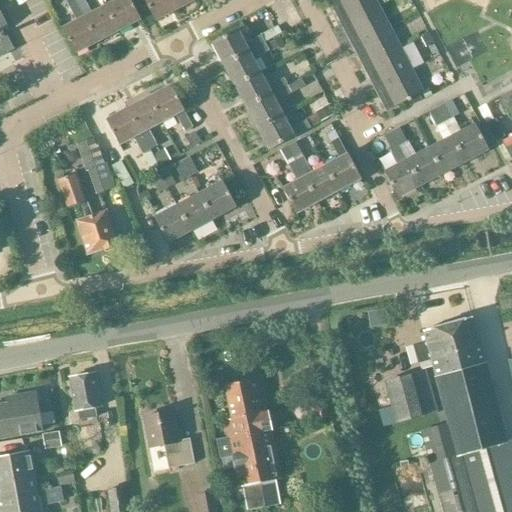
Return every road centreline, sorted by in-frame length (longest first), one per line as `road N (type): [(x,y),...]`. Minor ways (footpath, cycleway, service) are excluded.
road 1 (tertiary): [(0,359),(511,263)]
road 2 (residential): [(41,295),(1,133),(174,43)]
road 3 (residential): [(398,231),(357,150),(359,107),(303,0)]
road 4 (unclassified): [(41,295),(283,251)]
road 5 (residential): [(283,251),(174,43)]
road 6 (unknown): [(293,304),(335,470)]
